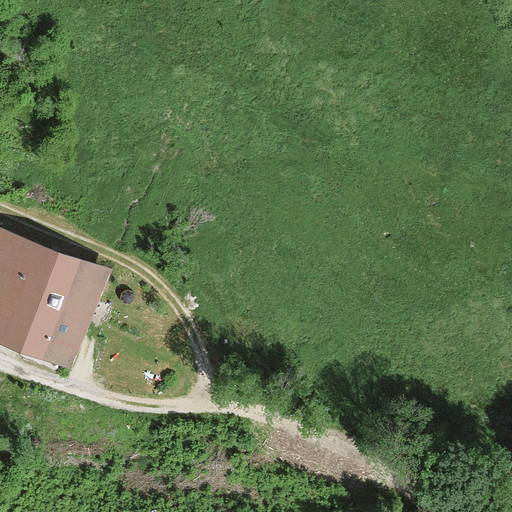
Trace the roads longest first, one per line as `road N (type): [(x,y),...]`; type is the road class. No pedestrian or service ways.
road 1 (track): [(0,204),(145,271),(190,321),(208,386)]
road 2 (track): [(428,511),(379,470),(253,399),(172,374)]
road 3 (residential): [(172,374),(98,390),(21,381),(0,367)]
road 4 (track): [(379,470),(511,502)]
